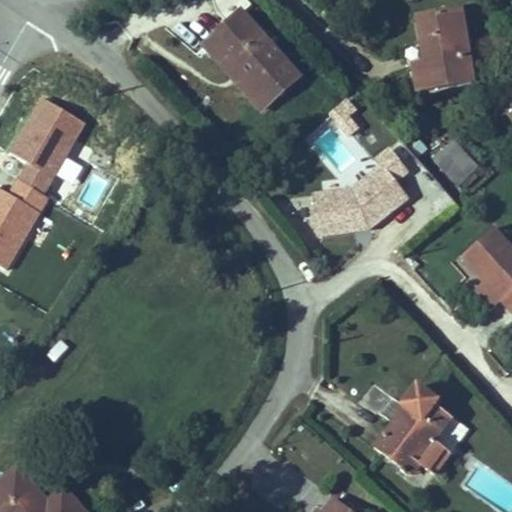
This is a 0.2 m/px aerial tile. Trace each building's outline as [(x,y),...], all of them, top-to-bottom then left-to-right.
[(304,84),(240,11),(198,48),(262,121),(304,84)] [(478,88),(464,14),(416,23),(424,67),(411,69),(417,100),(478,88)] [(86,123),(45,98),(18,144),(12,154),(32,166),(53,179),(86,123)] [(477,170),(453,142),(434,159),(458,186),(477,170)] [(354,189),(313,194),(318,239),(371,233),(412,201),(399,184),(410,175),(390,149),(375,160),(380,168),(354,189)] [(44,195),(53,179),(32,166),(23,182),(44,195)] [(17,179),(8,194),(42,213),(50,198),(44,195),(23,182),(17,179)] [(8,194),(0,189),(0,266),(9,271),(42,213),(8,194)] [(462,262),(482,285),(471,295),(490,316),(501,306),(511,318),(511,249),(497,232),(462,262)] [(434,451),(454,425),(457,428),(473,408),(466,403),(474,392),(446,369),(426,395),(429,397),(418,411),(412,406),(397,426),(390,421),(376,439),(415,469),(431,448),(434,451)] [(0,484),(0,511),(83,511),(64,490),(49,504),(18,469),(0,484)] [(347,511),(333,501),(324,511),(347,511)]
